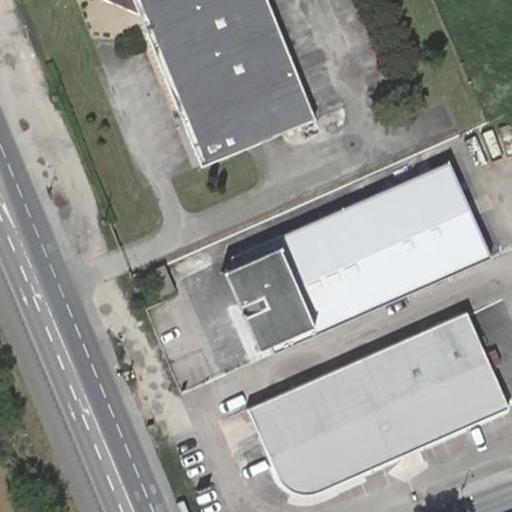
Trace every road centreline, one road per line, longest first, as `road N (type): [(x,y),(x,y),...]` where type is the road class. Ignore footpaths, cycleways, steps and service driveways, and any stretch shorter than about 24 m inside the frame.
road 1 (unknown): [(241,511),(206,418),(210,401),(230,384),(449,291),(511,287)]
road 2 (secondary): [(153,511),(0,143)]
road 3 (secondary): [(0,240),(112,511)]
road 4 (unknown): [(184,233),(112,69)]
